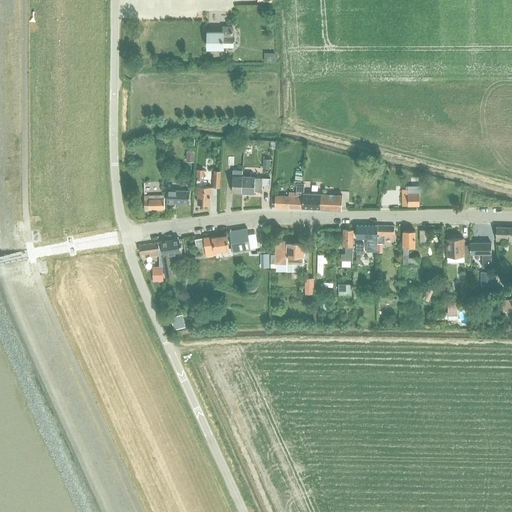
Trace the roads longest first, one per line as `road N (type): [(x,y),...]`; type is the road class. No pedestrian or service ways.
road 1 (tertiary): [(125,234),(286,213),(511,213)]
road 2 (tertiary): [(243,511),(125,234)]
road 3 (tertiary): [(125,234),(114,165),(115,0)]
